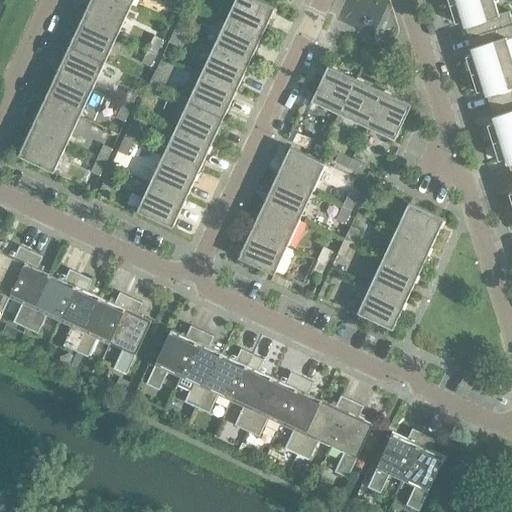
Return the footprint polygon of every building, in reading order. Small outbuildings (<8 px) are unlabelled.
[(118,35),(131,8),(114,0),(90,0),(82,18),(118,35)] [(176,12),(181,0),(170,0),(167,8),(176,12)] [(258,0),(235,0),(226,19),(262,36),(275,8),(258,0)] [(499,14),(494,0),(466,0),(450,5),(455,24),(463,21),(466,28),(466,27),(469,36),(468,36),(469,37),(511,23),(511,20),(509,11),(499,14)] [(181,15),(175,28),(184,32),(190,19),(181,15)] [(105,62),(118,35),(82,18),(70,46),(105,62)] [(249,63),(262,36),(226,19),(214,46),(249,63)] [(511,37),(511,23),(469,37),(469,38),(470,38),(472,46),(471,46),(474,53),(466,56),(471,74),(511,61),(511,56),(507,39),(511,37)] [(178,46),(184,32),(175,28),(169,42),(178,46)] [(154,35),(148,48),(157,52),(163,40),(154,35)] [(93,89),(105,62),(70,46),(57,73),(93,89)] [(237,90),(249,63),(214,46),(201,74),(237,90)] [(151,66),(157,52),(148,48),(142,62),(151,66)] [(511,61),(471,74),(477,92),(485,90),(487,96),(488,96),(491,105),(490,105),(490,106),(511,99),(511,61)] [(340,114),(356,79),(328,65),(311,101),(340,114)] [(156,70),(150,83),(158,87),(165,74),(156,70)] [(80,116),(93,89),(57,73),(44,100),(80,116)] [(224,118),(237,90),(201,74),(188,101),(224,118)] [(367,127),(383,91),(356,79),(340,114),(367,127)] [(152,101),(158,87),(150,83),(143,97),(152,101)] [(129,90),(122,104),(131,108),(137,95),(129,90)] [(411,104),(383,91),(367,127),(395,140),(411,104)] [(511,99),(490,106),(490,107),(491,106),(494,115),(493,115),(495,122),(487,124),(493,143),(511,136),(511,99)] [(67,144),(80,116),(44,100),(31,128),(67,144)] [(211,145),(224,118),(188,101),(176,128),(211,145)] [(125,121),(131,108),(122,104),(116,117),(125,121)] [(130,124),(124,137),(133,141),(139,128),(130,124)] [(54,172),(67,144),(31,128),(18,156),(54,172)] [(199,172),(211,145),(176,128),(163,156),(199,172)] [(297,133),(293,141),(293,142),(306,148),(310,139),(297,133)] [(511,136),(493,143),(498,161),(507,158),(509,165),(511,173),(511,174),(511,175),(511,174),(511,136)] [(127,155),(133,141),(124,137),(118,151),(127,155)] [(103,145),(97,158),(106,162),(112,149),(103,145)] [(313,192),(326,164),(290,147),(277,175),(313,192)] [(335,161),(348,167),(352,158),(339,152),(335,161)] [(186,200),(199,172),(163,156),(150,183),(186,200)] [(100,176),(106,162),(97,158),(91,171),(100,176)] [(365,165),(352,158),(348,167),(361,173),(365,165)] [(300,219),(313,192),(277,175),(264,202),(300,219)] [(113,184),(105,180),(98,193),(107,197),(113,184)] [(173,228),(186,200),(150,183),(137,211),(173,228)] [(379,189),(371,185),(370,184),(364,198),(373,202),(379,189)] [(357,197),(348,193),(342,206),(351,210),(357,197)] [(287,246),(300,219),(264,202),(252,230),(287,246)] [(409,202),(396,230),(431,247),(444,219),(409,202)] [(345,223),(351,210),(342,206),(336,219),(345,223)] [(350,226),(344,240),(353,244),(359,230),(350,226)] [(274,274),(287,246),(252,230),(238,258),(274,274)] [(419,274),(431,247),(396,230),(383,258),(419,274)] [(347,257),(353,244),(344,240),(338,253),(347,257)] [(0,290),(10,296),(31,250),(30,250),(30,251),(21,247),(21,246),(20,245),(15,256),(1,250),(0,251),(0,290)] [(323,247),(317,260),(326,264),(332,251),(323,247)] [(32,251),(31,250),(10,296),(23,301),(13,322),(26,327),(51,273),(37,267),(42,256),(41,255),(40,256),(31,252),(32,251)] [(406,302),(419,274),(383,258),(370,285),(406,302)] [(320,278),(326,264),(317,260),(311,273),(320,278)] [(60,319),(81,274),(80,273),(80,274),(71,270),(71,269),(70,268),(65,279),(51,273),(26,327),(38,333),(48,313),(60,319)] [(76,351),(101,296),(87,290),(92,279),(91,278),(90,279),(81,275),(82,274),(81,274),(60,319),(73,325),(63,345),(76,351)] [(319,295),(327,299),(334,286),(325,282),(319,295)] [(393,330),(406,302),(370,285),(357,313),(393,330)] [(110,342),(131,297),(130,297),(130,298),(121,294),(121,293),(120,292),(115,303),(101,296),(76,351),(77,351),(83,354),(88,357),(98,336),(110,342)] [(132,297),(131,297),(110,342),(123,348),(113,368),(127,374),(152,320),(137,313),(142,302),(141,301),(140,303),(131,299),(132,297)] [(182,375),(202,330),(201,330),(201,331),(192,327),(193,326),(191,325),(186,336),(172,329),(155,366),(150,377),(146,384),(160,390),(169,369),(182,375)] [(197,407),(222,353),(209,347),(214,336),(212,335),(211,336),(203,332),(203,331),(202,330),(182,375),(194,381),(185,401),(197,407)] [(232,399),(252,354),(251,353),(251,354),(242,350),(243,349),(241,348),(236,359),(222,353),(197,407),(210,413),(219,393),(232,399)] [(77,369),(83,354),(77,351),(70,366),(77,369)] [(62,357),(60,361),(70,365),(74,356),(70,354),(62,357)] [(247,430),(272,376),(259,370),(264,359),(262,358),(261,359),(253,355),(253,354),(252,354),(232,399),(244,404),(235,425),(247,430)] [(150,377),(155,366),(149,363),(144,374),(150,377)] [(282,422),(302,377),(301,377),(301,378),(292,374),(293,373),(291,372),(286,383),(272,376),(247,430),(259,436),(269,416),(282,422)] [(297,454),(322,400),(309,393),(314,382),(312,381),(311,383),(303,379),(303,377),(302,377),(282,422),(294,428),(285,448),(297,454)] [(125,390),(128,383),(123,381),(120,387),(125,390)] [(332,445),(352,400),(351,401),(342,397),(343,396),(341,395),(336,406),(322,400),(297,454),(310,460),(319,439),(332,445)] [(353,401),(352,400),(332,445),(344,451),(335,471),(348,477),(373,423),(359,416),(364,406),(362,405),(362,406),(353,402),(353,401)] [(403,478),(424,433),(423,433),(422,434),(414,430),(414,429),(412,428),(407,439),(393,432),(368,487),(381,493),(390,472),(403,478)] [(425,434),(424,433),(403,478),(415,484),(406,504),(419,511),(444,456),(430,450),(435,439),(433,438),(433,439),(424,435),(425,434)]
